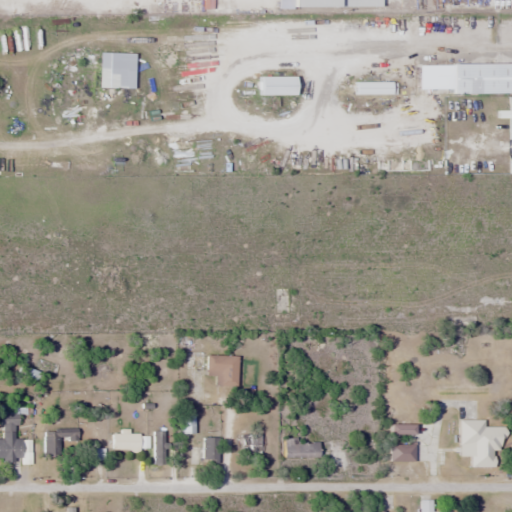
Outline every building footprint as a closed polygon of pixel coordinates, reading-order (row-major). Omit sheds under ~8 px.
[(286,8),(379,7),(378,0),(276,0),(277,7),(286,7),(286,8)] [(450,93),(511,93),(511,62),(450,63),(450,93)] [(293,76),(257,76),(257,94),(293,94),(293,76)] [(389,82),(354,82),(354,93),(389,93),(389,82)] [(235,355),(205,355),(205,377),(214,377),(214,386),(235,386),(235,355)] [(16,412),(0,412),(0,459),(21,459),(21,438),(16,438),(16,412)] [(500,427),(481,426),(482,420),(458,419),(458,444),(467,444),(467,453),(470,454),(469,466),(491,467),(492,450),(499,450),(500,427)] [(105,423),(80,423),(80,442),(105,442),(105,423)] [(76,428),(43,428),(43,455),(58,455),(58,442),(76,442),(76,428)] [(110,450),(139,450),(139,433),(110,433),(110,450)] [(164,463),(164,434),(153,434),(153,463),(164,463)] [(241,452),(257,452),(257,434),(241,434),(241,452)] [(201,460),(216,460),(216,436),(201,436),(201,460)] [(317,456),(317,442),(282,442),(282,456),(317,456)] [(387,461),(412,461),(412,443),(387,443),(387,461)] [(420,511),(429,511),(429,500),(420,500),(420,511)]
